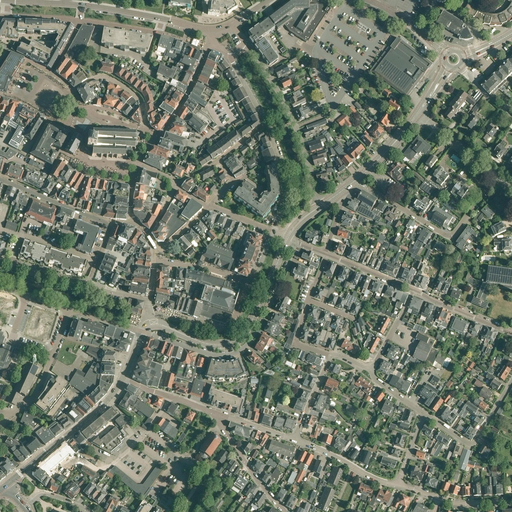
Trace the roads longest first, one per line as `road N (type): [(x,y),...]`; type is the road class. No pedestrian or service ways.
road 1 (residential): [(141,332),(211,355),(239,351),(257,330),(295,242)]
road 2 (secondary): [(286,238),(235,341),(208,344),(151,325)]
road 3 (residential): [(497,178),(450,238),(353,181)]
road 4 (residential): [(273,232),(226,327),(149,312)]
road 5 (residential): [(245,44),(296,127),(318,206)]
road 6 (residential): [(422,412),(472,444),(511,381)]
